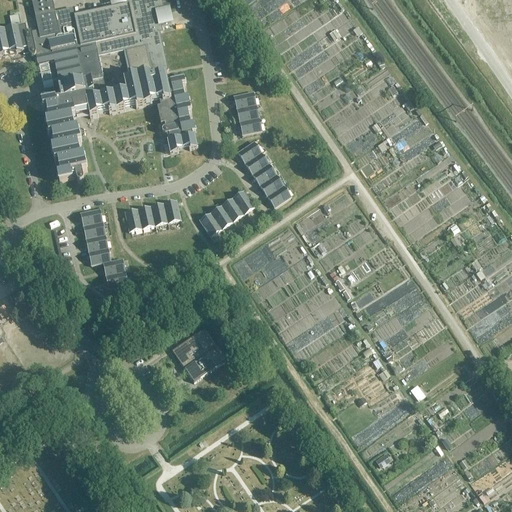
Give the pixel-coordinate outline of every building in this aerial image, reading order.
[(0,58),(23,54),(24,53),(24,51),(28,50),(29,56),(30,58),(32,58),(34,58),(35,57),(36,55),(36,54),(39,66),(54,63),(58,81),(43,84),(44,92),(59,89),(59,91),(61,102),(56,103),(55,101),(41,104),(43,111),(46,110),(49,124),(46,124),(49,138),(52,137),(55,150),(52,151),(55,164),(58,164),(61,177),(57,178),(59,186),(73,183),(73,180),(76,180),(77,184),(78,186),(79,187),(81,187),(82,186),(84,185),(84,184),(82,174),(87,173),(84,158),(81,159),(78,146),(81,145),(78,131),(74,132),(72,119),(74,116),(88,112),(90,120),(97,119),(97,115),(110,112),(111,116),(124,113),(123,109),(137,107),(137,110),(151,107),(150,104),(159,102),(161,109),(157,110),(161,127),(165,126),(166,130),(164,130),(163,131),(162,132),(162,133),(162,135),(163,136),(165,137),(169,136),(170,142),(167,143),(170,157),(177,155),(177,152),(190,149),(191,152),(197,151),(195,137),(193,137),(192,134),(195,134),(194,127),(191,127),(188,114),(191,113),(188,100),(185,100),(182,87),(185,86),(184,79),(170,82),(167,83),(166,77),(164,78),(163,74),(168,73),(160,34),(162,34),(161,28),(158,29),(155,13),(164,11),(161,0),(124,0),(126,7),(74,17),(73,10),(55,14),(51,0),(32,4),(38,32),(27,35),(26,28),(0,33),(0,58)] [(511,13),(501,22),(505,28),(511,23),(511,13)] [(335,33),(329,36),(334,43),(340,40),(335,33)] [(406,88),(402,80),(393,84),(397,93),(406,88)] [(237,112),(256,108),(253,95),(234,99),(237,112)] [(415,98),(386,115),(409,154),(433,139),(429,132),(436,128),(432,122),(423,127),(418,119),(413,122),(410,117),(415,114),(412,107),(418,104),(415,98)] [(259,121),(256,108),(237,112),(240,125),(259,121)] [(380,129),(386,126),(382,119),(376,122),(380,129)] [(259,121),(240,125),(243,138),(262,134),(259,121)] [(365,164),(369,172),(401,154),(395,143),(383,150),(385,153),(365,164)] [(245,167),(261,156),(254,144),(237,155),(245,167)] [(269,167),(261,156),(245,167),(252,178),(269,167)] [(269,167),(252,178),(260,189),(276,178),(281,175),(273,164),(269,167)] [(284,189),(276,178),(260,189),(267,200),(284,189)] [(284,189),(267,200),(275,211),(291,200),(284,189)] [(233,201),(244,218),(255,210),(244,194),(233,201)] [(428,194),(422,198),(428,205),(433,201),(428,194)] [(244,218),(233,201),(222,209),(233,225),(244,218)] [(177,204),(164,207),(168,226),(181,223),(177,204)] [(168,226),(164,207),(151,210),(155,229),(168,226)] [(233,225),(222,209),(210,216),(222,233),(233,225)] [(151,210),(138,213),(142,232),(155,229),(151,210)] [(83,229),(103,225),(100,212),(80,216),(83,229)] [(142,232),(138,213),(125,216),(129,235),(142,232)] [(222,233),(210,216),(199,224),(210,240),(222,233)] [(458,231),(464,229),(462,222),(456,225),(458,231)] [(105,238),(103,225),(83,229),(86,242),(105,238)] [(459,244),(465,241),(460,233),(455,236),(459,244)] [(105,238),(86,242),(89,255),(108,251),(105,238)] [(111,265),(111,264),(108,251),(89,255),(91,269),(103,266),(111,265)] [(480,257),(475,260),(480,267),(485,264),(480,257)] [(111,265),(103,266),(106,279),(125,275),(122,261),(111,264),(111,265)] [(341,264),(345,272),(349,270),(345,262),(341,264)] [(125,275),(106,279),(109,292),(128,288),(125,275)] [(10,300),(5,304),(10,310),(15,307),(10,300)] [(172,354),(194,385),(226,363),(204,331),(172,354)] [(349,373),(363,363),(358,357),(344,367),(349,373)] [(327,387),(344,378),(340,371),(323,381),(327,387)] [(422,394),(416,399),(419,404),(426,399),(422,394)] [(368,408),(375,417),(380,414),(374,405),(368,408)] [(447,417),(456,411),(451,405),(443,411),(447,417)] [(376,464),(380,470),(390,463),(386,457),(376,464)] [(420,501),(425,499),(421,491),(416,493),(420,501)]
